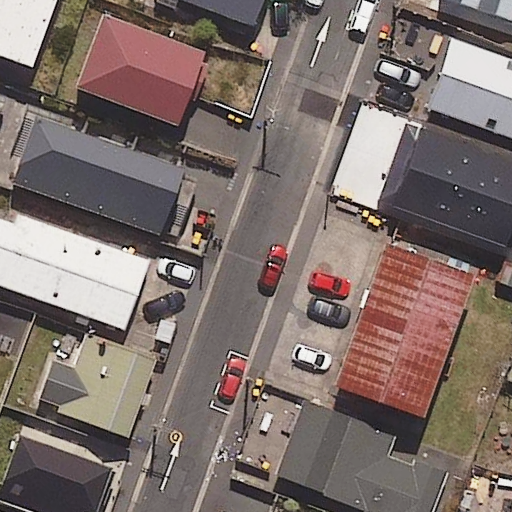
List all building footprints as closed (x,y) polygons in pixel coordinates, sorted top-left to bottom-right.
[(49,0),(0,0),(0,51),(28,61),(49,0)] [(258,0),(191,0),(251,21),(258,0)] [(511,0),(457,0),(511,17),(511,0)] [(200,49),(102,10),(74,82),(172,121),(200,49)] [(511,57),(450,35),(425,103),(511,135),(511,57)] [(178,165),(32,116),(10,182),(156,231),(178,165)] [(511,161),(388,120),(361,199),(498,246),(511,205),(511,161)] [(0,282),(122,326),(146,260),(13,213),(10,222),(0,217),(0,282)] [(470,274),(382,242),(332,381),(420,412),(470,274)] [(511,255),(508,254),(498,283),(511,287),(511,255)] [(76,354),(58,346),(37,394),(127,433),(161,357),(88,325),(76,354)] [(392,434),(307,399),(277,473),(373,511),(429,511),(444,476),(385,452),(392,434)] [(100,511),(118,452),(47,431),(24,511),(26,511),(100,511)]
